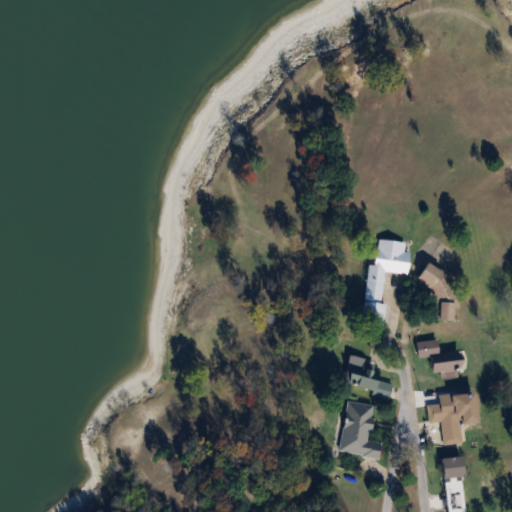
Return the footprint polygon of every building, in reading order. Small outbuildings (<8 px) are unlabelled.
[(365,263),(357,322),(380,325),(383,301),(378,301),(382,269),(404,272),(407,250),(401,249),(402,241),(375,237),(372,263),(365,263)] [(452,319),(452,307),(453,266),(420,265),(420,283),(434,283),(434,318),(452,319)] [(430,369),(460,366),(458,348),(435,350),(434,338),(414,340),(415,355),(428,354),(430,369)] [(341,378),(371,390),(380,367),(350,355),(341,378)] [(424,402),(425,421),(437,420),(440,442),(459,440),(457,422),(467,421),(464,393),(450,394),(450,399),(424,402)] [(336,450),(376,456),(379,440),(365,438),(371,403),(345,399),(336,450)] [(445,511),(461,511),(459,476),(463,476),(461,454),(440,456),(441,478),(443,478),(445,511)]
